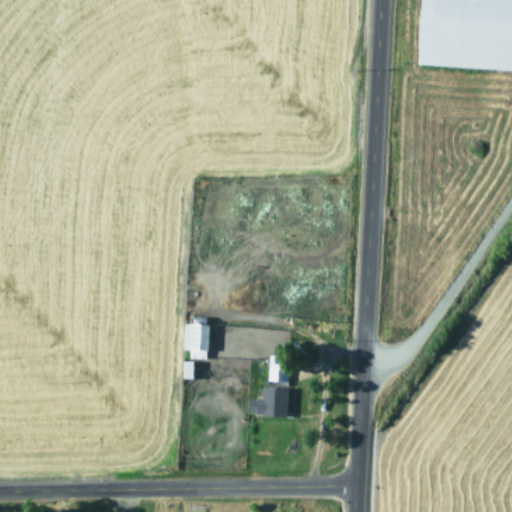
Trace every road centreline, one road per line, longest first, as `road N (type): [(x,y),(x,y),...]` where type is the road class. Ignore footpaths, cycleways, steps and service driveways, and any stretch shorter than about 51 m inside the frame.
road 1 (tertiary): [(335,511),(368,0)]
road 2 (residential): [(0,494),(283,489)]
